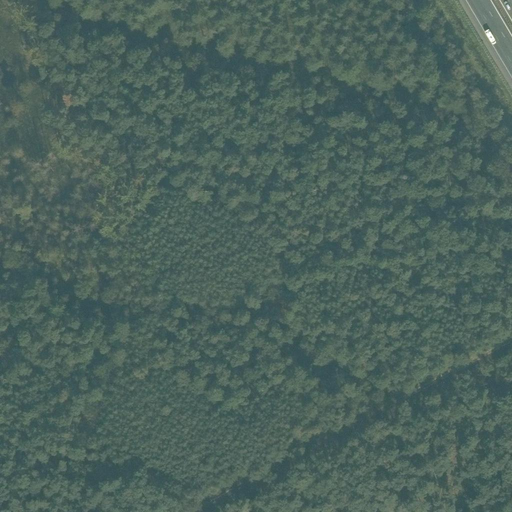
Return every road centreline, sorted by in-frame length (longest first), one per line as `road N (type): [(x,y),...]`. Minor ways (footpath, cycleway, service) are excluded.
road 1 (track): [(0,0),(475,112)]
road 2 (track): [(198,511),(511,337)]
road 3 (track): [(408,0),(511,173)]
road 4 (track): [(0,356),(29,362),(51,383),(83,443),(87,511)]
road 5 (track): [(511,135),(427,0)]
